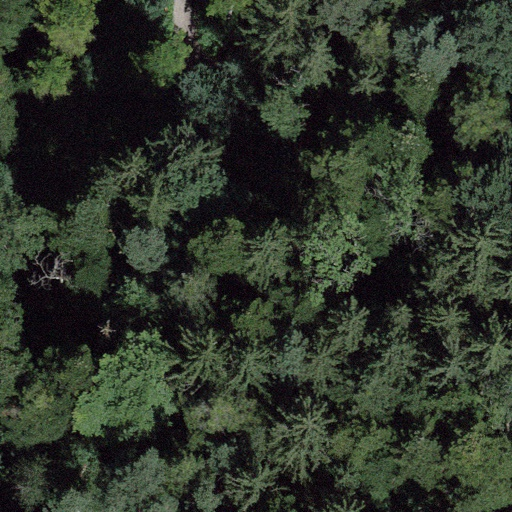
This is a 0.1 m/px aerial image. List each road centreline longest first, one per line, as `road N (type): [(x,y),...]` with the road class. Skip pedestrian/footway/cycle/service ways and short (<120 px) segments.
road 1 (track): [(0,189),(203,83),(203,0)]
road 2 (track): [(317,0),(203,83)]
